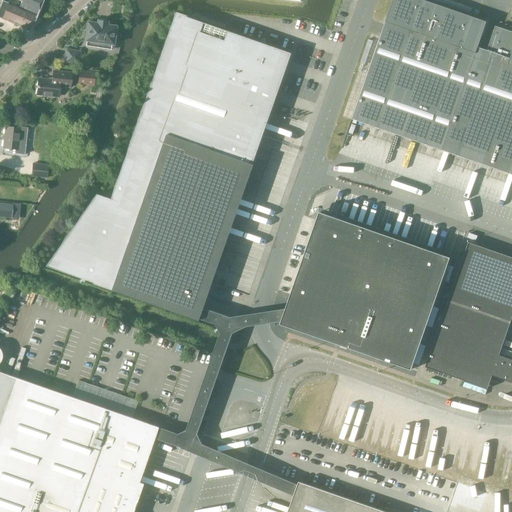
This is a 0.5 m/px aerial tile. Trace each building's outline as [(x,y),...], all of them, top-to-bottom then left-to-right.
[(36,15),(41,5),(29,0),(17,0),(21,1),(18,7),(36,15)] [(393,0),(352,119),(434,147),(511,174),(511,31),(495,26),(487,50),(478,47),(486,23),(420,0),(393,0)] [(30,31),(36,15),(18,7),(8,3),(2,19),(30,31)] [(45,266),(69,275),(194,318),(195,317),(198,318),(290,54),(287,53),(287,51),(174,12),(109,199),(95,194),(45,266)] [(85,41),(113,45),(116,26),(107,25),(107,22),(97,21),(97,24),(87,22),(86,30),(84,31),(84,37),(85,39),(85,41)] [(78,64),(80,52),(66,50),(65,62),(78,64)] [(72,73),(63,72),(63,67),(53,66),(53,71),(52,80),(38,79),(36,95),(57,97),(58,86),(70,87),(72,73)] [(86,80),(94,81),(95,73),(79,72),(78,84),(86,84),(86,80)] [(20,128),(5,127),(3,148),(15,150),(15,152),(25,155),(28,128),(20,127),(20,128)] [(46,178),(48,165),(33,164),(31,176),(46,178)] [(12,205),(0,203),(0,216),(11,218),(12,205)] [(448,265),(317,220),(281,324),(412,369),(448,265)] [(511,257),(469,242),(448,301),(511,322),(511,318),(511,257)] [(511,358),(499,355),(511,322),(448,301),(425,367),(488,389),(492,375),(511,382),(511,358)] [(132,511),(142,484),(138,482),(157,427),(0,372),(0,511),(132,511)] [(77,380),(71,397),(121,414),(127,397),(77,380)]
